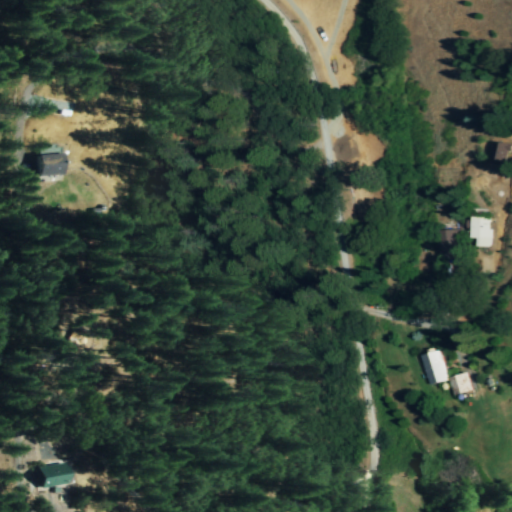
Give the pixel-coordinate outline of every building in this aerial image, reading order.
[(490,219),(469,218),(469,239),(475,240),(474,248),(489,248),(490,219)] [(438,231),(439,260),(459,259),(457,230),(438,231)] [(428,386),(447,381),(439,352),(420,357),(428,386)] [(448,379),(452,397),(471,393),(468,375),(448,379)] [(60,485),(58,465),(32,468),(34,488),(60,485)]
